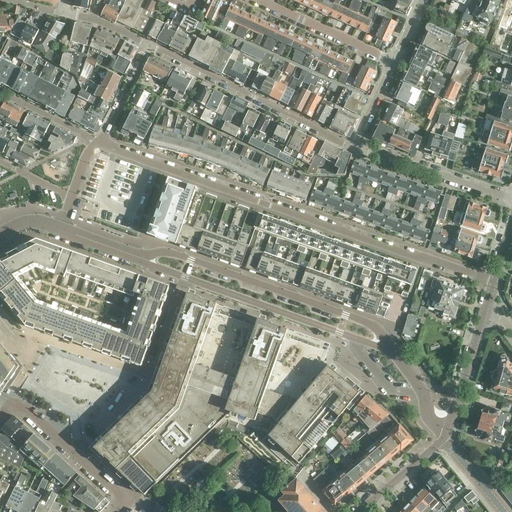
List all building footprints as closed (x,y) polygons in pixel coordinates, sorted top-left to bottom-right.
[(73,0),(72,7),(89,10),(90,0),(73,0)] [(116,20),(122,9),(115,6),(116,4),(107,0),(106,0),(110,2),(108,7),(105,6),(101,16),(115,23),(116,20)] [(116,20),(133,29),(147,0),(125,0),(124,3),(122,9),(116,20)] [(149,19),(151,15),(156,4),(147,0),(133,29),(147,35),(154,22),(149,19)] [(218,12),(220,8),(222,2),(217,0),(206,0),(204,6),(218,12)] [(312,0),(310,7),(319,11),(324,0),(312,0)] [(329,0),(324,0),(319,11),(328,15),(333,5),(329,2),(329,0)] [(333,5),(328,15),(338,20),(344,7),(338,4),(340,0),(334,0),(334,2),(334,3),(333,5)] [(347,24),(358,1),(354,0),(351,0),(348,9),(344,7),(338,20),(347,24)] [(388,0),(386,7),(388,8),(393,10),(397,1),(409,7),(411,2),(412,0),(388,0)] [(497,7),(500,0),(482,0),(479,8),(476,7),(478,3),(471,0),(462,20),(468,22),(470,21),(472,16),(481,20),(479,24),(479,28),(485,30),(487,28),(489,23),(490,24),(490,22),(493,16),(497,7)] [(357,28),(362,15),(357,13),(362,3),(358,1),(347,24),(357,28)] [(393,10),(407,16),(411,8),(409,7),(397,1),(393,10)] [(214,22),(216,17),(218,12),(204,6),(199,15),(214,22)] [(228,11),(220,8),(218,12),(216,17),(224,20),(220,28),(225,30),(229,21),(234,23),(240,10),(230,6),(228,11)] [(17,18),(18,15),(19,9),(14,8),(11,17),(17,18)] [(367,18),(362,15),(357,28),(366,33),(369,34),(372,29),(377,31),(379,27),(381,22),(376,20),(378,15),(375,13),(377,10),(372,8),(367,18)] [(511,11),(505,9),(498,27),(506,30),(507,27),(511,28),(511,11)] [(240,10),(234,23),(239,25),(235,35),(239,37),(249,15),(240,10)] [(171,13),(169,17),(181,23),(179,28),(186,32),(188,26),(195,29),(195,28),(202,31),(204,26),(172,11),(171,13)] [(440,14),(438,19),(446,23),(448,18),(440,14)] [(10,33),(16,22),(9,22),(9,16),(0,15),(0,32),(7,33),(10,33)] [(154,22),(147,35),(148,36),(148,39),(152,42),(154,39),(157,41),(165,25),(155,20),(156,17),(151,15),(149,19),(154,22)] [(249,15),(239,37),(244,39),(248,29),(253,32),(259,19),(249,15)] [(178,30),(179,28),(181,23),(169,17),(165,25),(157,41),(160,42),(160,44),(165,47),(166,45),(170,47),(178,31),(178,30)] [(383,17),(381,22),(379,27),(392,32),(396,23),(383,17)] [(268,23),(259,19),(253,32),(258,34),(254,43),(258,45),(262,36),(263,34),(268,23)] [(20,39),(28,23),(26,22),(25,24),(17,20),(16,22),(10,33),(10,34),(20,39)] [(64,25),(64,24),(48,21),(33,46),(47,54),(45,58),(53,63),(58,55),(49,50),(64,25)] [(448,21),(444,31),(453,36),(458,26),(448,21)] [(29,24),(28,23),(20,39),(29,43),(27,47),(30,49),(36,37),(34,35),(36,30),(28,26),(29,24)] [(72,57),(85,60),(87,56),(89,47),(86,47),(91,27),(77,23),(75,25),(69,47),(65,46),(63,55),(60,67),(68,73),(72,57)] [(267,49),(277,28),(268,23),(263,34),(268,36),(263,47),(267,49)] [(428,35),(451,46),(455,38),(453,37),(454,36),(453,36),(444,31),(430,24),(428,25),(426,28),(427,30),(429,32),(428,35)] [(387,42),(392,32),(379,27),(377,31),(374,36),(378,38),(383,40),(387,42)] [(117,45),(120,40),(96,28),(90,47),(94,50),(111,58),(114,51),(117,45)] [(282,42),(287,32),(277,28),(267,49),(271,51),(277,40),(282,42)] [(193,37),(178,31),(170,47),(185,54),(192,40),(193,37)] [(223,42),(226,35),(218,32),(214,41),(202,64),(210,68),(219,50),(223,42)] [(286,44),(291,47),(296,36),(287,32),(282,42),(277,53),(281,55),(286,44)] [(197,61),(202,64),(214,41),(208,37),(205,43),(201,40),(203,35),(200,34),(198,39),(189,57),(190,58),(190,60),(195,62),(197,62),(197,61)] [(237,40),(226,35),(223,42),(234,46),(237,40)] [(446,56),(451,46),(428,35),(426,38),(424,37),(421,38),(420,41),(421,44),(444,56),(444,55),(446,56)] [(296,36),(291,47),(295,48),(294,51),(295,51),(293,56),(294,56),(292,60),(296,62),(306,40),(296,36)] [(378,38),(375,45),(380,47),(383,40),(378,38)] [(121,46),(118,53),(117,55),(131,62),(138,48),(120,39),(120,40),(117,45),(121,46)] [(456,49),(457,49),(457,50),(463,53),(468,42),(461,39),(456,49)] [(244,56),(249,45),(237,40),(234,46),(235,47),(234,50),(222,75),(232,80),(240,64),(244,56)] [(306,54),(310,55),(315,45),(306,40),(296,62),(301,65),(306,54)] [(468,42),(463,53),(462,56),(459,62),(458,63),(464,66),(475,44),(468,42)] [(265,53),(249,45),(244,56),(260,64),(265,53)] [(319,62),(324,49),(315,45),(310,55),(305,66),(309,68),(313,59),(319,62)] [(412,57),(427,64),(432,52),(418,45),(412,57)] [(222,75),(234,50),(227,48),(225,53),(219,50),(210,68),(209,70),(217,74),(218,73),(222,75)] [(23,62),(28,52),(23,49),(17,59),(23,62)] [(324,75),(334,53),(324,49),(319,62),(323,64),(319,73),(324,75)] [(457,50),(452,59),(459,62),(462,56),(463,53),(457,50)] [(124,75),(131,62),(117,55),(118,53),(114,51),(111,58),(107,66),(124,75)] [(23,62),(32,67),(37,57),(28,52),(23,62)] [(273,56),(265,53),(260,64),(267,68),(270,62),(273,56)] [(337,70),(343,57),(334,53),(324,75),(333,79),(336,73),(333,72),(331,75),(329,74),(332,68),(337,70)] [(511,64),(511,58),(504,55),(502,61),(511,64)] [(85,60),(80,76),(87,80),(94,68),(97,62),(88,57),(87,56),(85,60)] [(284,68),(286,63),(273,56),(270,62),(284,68)] [(38,57),(37,57),(32,67),(32,68),(36,61),(44,66),(46,62),(38,58),(38,57)] [(356,63),(343,57),(337,70),(342,72),(338,81),(346,85),(349,77),(352,78),(354,80),(357,75),(359,71),(353,68),(356,63)] [(425,68),(427,64),(412,57),(407,68),(421,75),(425,77),(428,70),(425,68)] [(149,58),(143,71),(166,82),(172,70),(149,58)] [(0,83),(1,84),(10,64),(1,60),(0,61),(0,83)] [(450,75),(455,63),(450,61),(444,72),(450,75)] [(47,83),(55,67),(46,62),(44,66),(45,66),(42,72),(46,74),(43,81),(38,78),(28,98),(37,102),(47,83)] [(361,66),(359,71),(357,75),(369,81),(376,67),(367,62),(364,67),(361,66)] [(295,67),(286,63),(284,68),(282,71),(286,73),(285,75),(290,77),(292,73),(295,67)] [(441,100),(440,101),(443,102),(445,98),(452,102),(460,86),(463,87),(471,69),(464,66),(458,63),(450,80),(447,87),(441,100)] [(10,88),(19,69),(10,64),(1,84),(10,88)] [(252,81),(256,72),(251,70),(251,69),(243,66),(240,64),(232,80),(235,81),(234,83),(242,87),(247,78),(252,81)] [(55,67),(47,83),(37,102),(46,107),(56,87),(52,85),(59,70),(55,67)] [(416,86),(421,75),(407,68),(402,79),(416,86)] [(19,93),(29,73),(19,69),(10,88),(19,93)] [(509,92),(511,92),(511,71),(504,69),(502,78),(503,79),(501,83),(496,81),(495,83),(487,80),(486,84),(500,89),(509,92)] [(279,78),(280,76),(281,73),(276,70),(271,80),(266,77),(259,91),(270,96),(279,78)] [(297,93),(306,74),(307,72),(302,70),(300,74),(301,74),(298,80),(292,77),(286,87),(280,101),(288,105),(294,92),(297,93)] [(99,86),(113,93),(121,78),(106,71),(99,86)] [(177,93),(185,77),(174,71),(166,88),(177,93)] [(259,91),(266,77),(256,72),(252,81),(255,82),(252,87),(259,91)] [(302,113),(320,78),(307,72),(306,74),(309,75),(306,82),(310,84),(307,91),(302,89),(292,108),(302,113)] [(38,78),(29,73),(19,93),(28,98),(38,78)] [(46,107),(55,111),(65,92),(73,77),(64,73),(60,81),(65,84),(62,90),(56,87),(46,107)] [(450,80),(436,74),(433,81),(447,87),(450,80)] [(357,75),(354,80),(352,85),(365,90),(369,81),(357,75)] [(280,76),(279,78),(270,96),(280,101),(286,87),(279,83),(281,79),(282,77),(280,76)] [(77,85),(73,77),(65,92),(55,111),(55,113),(64,117),(74,96),(70,94),(72,90),(74,91),(77,85)] [(196,82),(185,77),(177,93),(174,99),(180,102),(186,90),(190,93),(196,82)] [(322,99),(317,96),(322,85),(327,87),(326,88),(328,89),(331,83),(320,78),(302,113),(312,118),(322,99)] [(447,87),(433,81),(429,78),(428,81),(431,83),(428,89),(436,93),(434,97),(441,100),(447,87)] [(412,87),(401,81),(393,98),(407,104),(412,94),(410,93),(412,87)] [(474,82),(471,88),(475,91),(479,85),(474,82)] [(108,103),(113,93),(99,86),(94,83),(91,88),(88,86),(85,92),(81,90),(78,97),(87,102),(87,101),(97,106),(96,107),(97,107),(95,110),(101,113),(102,110),(103,110),(106,102),(108,103)] [(338,94),(341,88),(331,83),(328,89),(338,94)] [(206,107),(214,91),(205,86),(202,91),(200,90),(196,98),(198,99),(197,102),(206,107)] [(154,97),(150,95),(138,89),(130,104),(135,106),(133,109),(143,114),(145,115),(151,104),(147,101),(149,97),(153,99),(154,97)] [(360,116),(344,108),(349,99),(347,98),(349,92),(350,91),(344,89),(339,100),(330,118),(327,124),(331,126),(330,128),(346,136),(350,138),(358,120),(360,116)] [(511,92),(509,92),(500,89),(498,96),(503,97),(501,102),(504,103),(503,107),(511,109),(511,92)] [(230,99),(214,91),(206,107),(206,108),(200,119),(211,125),(213,121),(208,118),(212,111),(222,116),(230,99)] [(360,116),(368,100),(350,91),(349,92),(347,98),(349,99),(344,108),(360,116)] [(228,108),(221,122),(218,128),(221,130),(235,137),(240,129),(227,123),(232,113),(234,114),(236,111),(243,115),(248,104),(234,96),(228,108)] [(330,118),(339,100),(333,97),(330,103),(323,100),(314,119),(324,124),(327,116),(330,118)] [(431,121),(440,101),(441,100),(434,97),(424,118),(431,121)] [(157,98),(150,113),(156,116),(163,101),(159,100),(157,98)] [(0,119),(7,122),(14,107),(5,102),(0,110),(0,119)] [(383,119),(400,128),(403,129),(407,122),(400,118),(404,110),(390,104),(383,119)] [(24,112),(14,107),(7,122),(16,127),(18,122),(19,123),(24,112)] [(80,125),(86,113),(73,107),(67,119),(80,125)] [(485,119),(486,119),(511,127),(511,109),(503,107),(501,112),(499,111),(497,118),(486,114),(485,119)] [(133,134),(143,114),(133,109),(132,109),(130,113),(123,128),(121,132),(128,135),(129,132),(133,134)] [(240,129),(235,137),(242,140),(246,132),(245,131),(247,126),(252,128),(260,114),(250,109),(240,129)] [(99,120),(86,113),(80,125),(95,133),(97,133),(99,129),(98,126),(96,125),(99,120)] [(447,127),(451,115),(445,113),(444,114),(441,113),(437,124),(447,127)] [(28,141),(39,119),(29,114),(22,126),(27,129),(23,138),(28,141)] [(145,115),(143,114),(133,134),(138,136),(136,139),(142,142),(144,139),(152,124),(145,121),(147,116),(145,115)] [(274,123),(271,121),(272,120),(262,115),(255,130),(260,133),(259,136),(264,138),(268,131),(269,132),(274,123)] [(50,124),(39,119),(28,141),(30,142),(32,139),(36,140),(38,135),(44,137),(50,124)] [(511,127),(486,119),(482,130),(483,131),(511,139),(511,136),(511,127)] [(403,129),(400,128),(396,135),(393,134),(387,146),(392,148),(394,147),(406,153),(412,142),(407,140),(411,133),(414,125),(412,124),(407,122),(403,129)] [(373,139),(387,146),(393,134),(395,130),(381,123),(378,129),(375,127),(374,130),(370,137),(374,138),(373,139)] [(458,123),(454,137),(463,139),(467,126),(458,123)] [(279,124),(279,125),(276,124),(271,133),(274,134),(272,138),(284,143),(291,130),(290,129),(291,127),(285,124),(284,126),(279,124)] [(148,146),(158,148),(164,127),(162,126),(154,125),(152,129),(148,146)] [(62,145),(67,148),(72,145),(73,143),(74,144),(76,143),(77,140),(77,138),(56,127),(54,132),(52,131),(51,132),(49,131),(48,134),(51,136),(53,133),(60,137),(65,139),(62,145)] [(172,134),(173,134),(174,130),(166,128),(164,127),(158,148),(168,150),(172,134)] [(7,131),(3,128),(0,134),(0,154),(1,156),(9,140),(4,138),(7,131)] [(289,136),(280,153),(288,157),(289,155),(290,155),(292,150),(298,153),(307,136),(304,135),(305,133),(300,130),(299,132),(296,131),(294,130),(290,137),(289,136)] [(508,150),(511,139),(483,131),(480,142),(508,150)] [(422,138),(418,146),(425,149),(429,135),(425,133),(422,138)] [(182,136),(180,136),(173,134),(172,134),(168,150),(178,153),(182,136)] [(435,157),(441,137),(437,136),(436,136),(430,134),(429,135),(425,149),(425,150),(425,153),(431,155),(431,156),(435,157)] [(205,138),(202,137),(194,135),(193,139),(188,155),(197,159),(205,138)] [(412,142),(406,153),(413,156),(418,146),(422,138),(415,135),(412,142)] [(54,154),(67,148),(62,145),(65,139),(60,137),(58,140),(51,136),(48,142),(52,143),(48,151),(54,154)] [(182,136),(178,153),(188,155),(193,139),(185,137),(182,136)] [(311,165),(316,155),(317,153),(322,143),(307,136),(298,153),(304,156),(301,161),(308,164),(311,165)] [(448,157),(450,150),(453,141),(446,139),(446,138),(441,137),(435,157),(439,158),(439,157),(446,159),(447,157),(448,157)] [(213,146),(214,142),(207,139),(205,138),(197,159),(207,162),(213,146)] [(248,144),(262,151),(265,145),(251,138),(248,144)] [(7,147),(8,147),(16,151),(30,159),(35,161),(40,151),(25,144),(23,147),(11,141),(7,147)] [(450,150),(456,152),(459,143),(453,141),(450,150)] [(344,175),(352,155),(343,151),(325,142),(318,156),(316,155),(311,165),(307,173),(310,174),(324,174),(330,174),(336,175),(344,175)] [(280,151),(266,144),(265,145),(262,151),(274,157),(277,158),(279,153),(280,151)] [(213,146),(207,162),(216,165),(222,149),(220,148),(213,146)] [(16,151),(8,147),(3,157),(26,168),(30,159),(16,151)] [(506,163),(508,156),(479,147),(476,158),(480,159),(503,166),(504,163),(506,163)] [(222,149),(216,165),(226,169),(233,153),(224,150),(222,149)] [(453,161),(456,152),(450,150),(448,157),(447,160),(453,161)] [(235,173),(242,157),(239,156),(233,153),(226,169),(235,173)] [(295,160),(288,157),(280,153),(279,153),(277,158),(292,165),(295,160)] [(244,158),(242,157),(235,173),(244,177),(251,162),(244,158)] [(501,170),(503,166),(480,159),(478,163),(481,164),(478,172),(484,173),(483,174),(492,177),(492,176),(501,178),(503,171),(501,170)] [(261,166),(258,165),(251,162),(244,177),(254,182),(261,166)] [(362,184),(368,168),(354,162),(353,164),(352,163),(351,164),(352,164),(350,172),(360,176),(358,182),(362,184)] [(270,170),(262,167),(261,166),(254,182),(263,186),(270,170)] [(276,191),(285,167),(283,166),(280,173),(273,170),(271,174),(267,187),(276,191)] [(286,194),(292,177),(284,175),(287,167),(285,167),(276,191),(286,194)] [(369,179),(379,182),(383,173),(368,168),(362,184),(367,185),(369,179)] [(384,198),(389,200),(397,178),(383,173),(379,182),(389,186),(384,198)] [(299,180),(292,177),(286,194),(295,197),(303,175),(301,175),(299,180)] [(306,177),(303,175),(295,197),(305,201),(311,184),(305,181),(306,177)] [(185,219),(196,188),(174,180),(168,178),(165,186),(169,187),(166,195),(163,194),(160,202),(163,203),(160,211),(157,210),(154,218),(157,219),(154,227),(151,226),(148,234),(176,244),(180,234),(183,224),(183,225),(185,219)] [(397,178),(389,200),(394,201),(399,189),(408,193),(412,183),(397,178)] [(324,206),(332,183),(328,182),(326,188),(325,188),(323,194),(313,191),(310,199),(308,198),(308,199),(310,199),(309,202),(310,201),(324,206)] [(338,211),(342,201),(332,198),(334,192),(333,191),(336,184),(332,183),(324,206),(338,211)] [(414,208),(418,210),(426,188),(412,183),(408,193),(418,196),(414,208)] [(372,194),(374,188),(367,185),(362,184),(360,190),(372,194)] [(440,193),(426,188),(418,210),(423,212),(427,199),(437,203),(440,195),(442,196),(442,195),(440,195),(441,192),(440,193)] [(243,209),(197,192),(187,221),(248,243),(258,214),(243,209)] [(352,216),(360,194),(356,192),(351,205),(342,201),(338,211),(352,216)] [(364,195),(360,194),(352,216),(367,221),(370,211),(360,208),(364,195)] [(450,196),(445,194),(440,207),(437,219),(443,221),(446,209),(450,196)] [(367,196),(365,202),(373,205),(375,199),(367,196)] [(450,196),(446,209),(452,211),(456,198),(450,196)] [(464,210),(462,214),(484,221),(486,217),(487,218),(489,216),(490,213),(489,211),(469,203),(466,202),(464,210)] [(382,226),(390,204),(385,203),(383,208),(381,215),(370,211),(367,221),(382,226)] [(394,206),(390,204),(382,226),(396,232),(400,221),(390,218),(392,212),(394,206)] [(410,237),(418,214),(414,213),(411,219),(409,225),(400,221),(396,232),(410,237)] [(257,228),(271,233),(276,220),(262,215),(259,214),(255,227),(257,228)] [(423,216),(418,214),(410,237),(425,242),(425,243),(426,241),(427,241),(426,240),(429,232),(419,228),(421,222),(423,216)] [(484,221),(462,214),(461,218),(459,224),(462,225),(462,226),(482,233),(485,232),(486,228),(484,226),(483,225),(484,221)] [(282,237),(286,224),(287,222),(280,220),(280,222),(276,220),(271,233),(282,237)] [(187,248),(194,226),(193,228),(183,225),(183,224),(180,234),(176,244),(187,248)] [(292,241),(297,228),(286,224),(282,237),(292,241)] [(197,252),(205,230),(194,226),(187,248),(197,252)] [(303,244),(308,232),(297,228),(292,241),(303,244)] [(433,232),(446,237),(448,232),(442,230),(435,228),(433,232)] [(455,239),(454,240),(476,247),(477,244),(479,244),(481,243),(482,239),(481,237),(461,230),(456,228),(453,239),(455,239)] [(208,255),(216,234),(205,230),(197,252),(208,255)] [(314,248),(319,236),(319,234),(313,231),(312,233),(308,232),(303,244),(314,248)] [(444,243),(446,237),(433,232),(430,242),(436,244),(437,241),(444,243)] [(219,259),(227,238),(216,234),(208,255),(219,259)] [(325,252),(329,239),(319,236),(314,248),(325,252)] [(230,263),(237,241),(227,238),(219,259),(230,263)] [(0,394),(6,387),(70,426),(131,482),(132,482),(144,495),(223,418),(266,433),(296,462),(299,463),(359,393),(356,391),(323,364),(327,351),(285,336),(287,329),(172,288),(37,239),(0,258),(0,394)] [(336,256),(340,243),(341,241),(334,239),(333,241),(329,239),(325,252),(336,256)] [(476,247),(454,240),(453,244),(456,245),(454,252),(474,259),(477,258),(478,254),(476,252),(475,252),(476,247)] [(245,258),(249,245),(237,241),(230,263),(241,267),(244,257),(245,258)] [(346,260),(351,247),(352,245),(345,243),(344,245),(340,243),(336,256),(346,260)] [(357,264),(362,251),(351,247),(346,260),(357,264)] [(257,273),(264,253),(252,249),(245,269),(257,273)] [(368,268),(372,255),(362,251),(357,264),(368,268)] [(267,277),(274,257),(264,253),(257,273),(267,277)] [(379,271),(383,259),(372,255),(368,268),(379,271)] [(278,281),(285,261),(274,257),(267,277),(278,281)] [(389,277),(394,262),(395,261),(388,258),(387,260),(383,259),(379,271),(389,275),(388,277),(389,277)] [(289,284),(296,265),(285,261),(278,281),(289,284)] [(400,281),(405,266),(394,262),(389,277),(400,281)] [(300,288),(307,269),(296,265),(289,284),(300,288)] [(411,285),(416,270),(415,270),(416,268),(410,266),(409,268),(405,266),(400,281),(411,285)] [(311,292),(318,273),(307,269),(300,288),(311,292)] [(418,289),(423,291),(424,287),(427,277),(431,278),(433,272),(424,270),(423,275),(420,285),(418,289)] [(321,296),(328,276),(318,273),(311,292),(321,296)] [(332,300),(339,280),(328,276),(321,296),(332,300)] [(343,304),(350,284),(339,280),(332,300),(343,304)] [(433,295),(453,302),(454,300),(458,302),(459,298),(459,297),(462,295),(463,291),(462,289),(438,281),(438,282),(432,280),(429,291),(434,293),(434,295),(433,295)] [(354,307),(361,286),(361,285),(360,288),(350,284),(343,304),(354,307)] [(364,311),(372,290),(361,286),(354,307),(364,311)] [(423,291),(418,289),(417,289),(414,296),(421,299),(423,291)] [(379,306),(383,294),(372,290),(364,311),(376,315),(379,306)] [(433,295),(434,295),(430,293),(428,300),(430,300),(428,307),(434,309),(443,312),(442,315),(443,317),(447,318),(449,317),(449,315),(453,316),(455,315),(456,311),(455,309),(456,307),(456,308),(457,304),(453,303),(453,302),(433,295)] [(413,301),(410,311),(417,313),(420,304),(413,301)] [(407,319),(402,334),(413,337),(418,322),(416,321),(417,317),(408,315),(407,319)] [(496,370),(495,370),(506,373),(505,376),(511,378),(509,387),(511,387),(511,367),(506,359),(506,360),(503,356),(501,357),(499,360),(497,370),(496,370)] [(511,395),(511,387),(509,387),(511,378),(505,376),(506,373),(496,371),(495,370),(493,371),(491,377),(493,379),(494,380),(491,389),(500,392),(500,393),(506,395),(507,394),(511,395)] [(358,416),(373,404),(365,397),(353,411),(358,416)] [(362,425),(380,410),(373,404),(358,416),(353,420),(356,423),(359,421),(362,425)] [(483,413),(480,422),(505,430),(505,429),(502,428),(504,421),(509,423),(510,416),(500,413),(500,411),(494,410),(494,411),(489,410),(488,408),(481,411),(483,413)] [(365,434),(367,433),(378,423),(385,417),(387,415),(380,410),(362,425),(365,428),(362,431),(365,434)] [(22,448),(34,434),(14,416),(13,418),(11,417),(7,421),(8,423),(2,430),(13,440),(22,448)] [(378,423),(382,429),(390,423),(385,417),(378,423)] [(505,430),(480,422),(478,429),(475,431),(478,438),(481,437),(486,438),(485,440),(491,442),(491,440),(499,442),(503,443),(505,437),(503,436),(505,430)] [(383,430),(382,429),(378,423),(367,433),(373,439),(383,430)] [(388,435),(400,449),(401,450),(412,440),(398,424),(395,426),(397,427),(388,435)] [(339,428),(333,434),(347,450),(354,444),(339,428)] [(2,430),(0,432),(0,440),(7,447),(17,453),(20,450),(22,448),(13,440),(2,430)] [(41,470),(55,454),(34,434),(22,448),(20,450),(41,470)] [(400,449),(388,435),(380,442),(381,444),(378,446),(389,459),(400,449)] [(324,445),(331,451),(338,443),(330,437),(324,445)] [(0,440),(0,463),(0,464),(2,460),(19,468),(25,456),(17,453),(7,447),(0,440)] [(341,445),(329,455),(334,460),(346,451),(341,445)] [(366,454),(378,468),(389,459),(378,446),(376,448),(374,447),(366,454)] [(502,465),(506,452),(498,449),(494,462),(502,465)] [(76,473),(55,454),(41,470),(51,479),(49,482),(61,488),(62,488),(76,473)] [(378,468),(366,454),(358,461),(359,462),(357,464),(367,477),(378,468)] [(486,459),(481,463),(485,468),(490,464),(486,459)] [(323,470),(314,460),(304,470),(312,479),(323,470)] [(353,465),(345,472),(357,487),(367,477),(357,464),(354,462),(352,464),(353,465)] [(17,511),(29,489),(22,486),(28,473),(19,468),(11,486),(15,488),(6,506),(11,508),(9,511),(17,511)] [(323,470),(313,479),(317,484),(327,475),(323,470)] [(437,492),(447,483),(438,472),(437,473),(436,471),(436,472),(434,472),(431,474),(431,476),(430,477),(425,482),(430,488),(429,489),(434,495),(437,492)] [(335,483),(346,496),(357,487),(345,472),(336,479),(338,481),(335,483)] [(0,497),(3,492),(5,493),(9,485),(10,484),(12,480),(3,476),(0,481),(0,480),(0,497)] [(73,496),(86,482),(79,476),(66,491),(73,496)] [(286,482),(274,493),(277,496),(269,503),(273,507),(279,502),(287,511),(324,511),(321,508),(322,507),(313,496),(312,497),(297,479),(296,479),(295,478),(288,484),(286,482)] [(36,493),(29,489),(17,511),(32,511),(48,482),(42,479),(36,493)] [(93,511),(105,499),(87,482),(86,482),(73,496),(93,511)] [(335,505),(346,496),(335,483),(332,485),(331,484),(323,491),(335,505)] [(452,489),(447,483),(437,492),(440,496),(438,497),(447,507),(450,504),(448,501),(454,496),(450,491),(452,489)] [(511,505),(511,485),(502,494),(511,505)] [(416,496),(431,510),(438,503),(423,488),(416,496)] [(48,511),(53,502),(57,495),(51,493),(48,501),(42,498),(41,500),(39,503),(35,511),(48,511)] [(429,511),(431,510),(416,496),(409,503),(418,511),(429,511)] [(105,499),(93,511),(94,511),(101,511),(109,505),(105,499)] [(62,506),(53,502),(48,511),(74,511),(69,509),(67,511),(59,511),(62,506)] [(418,511),(409,503),(402,510),(404,511),(418,511)]
